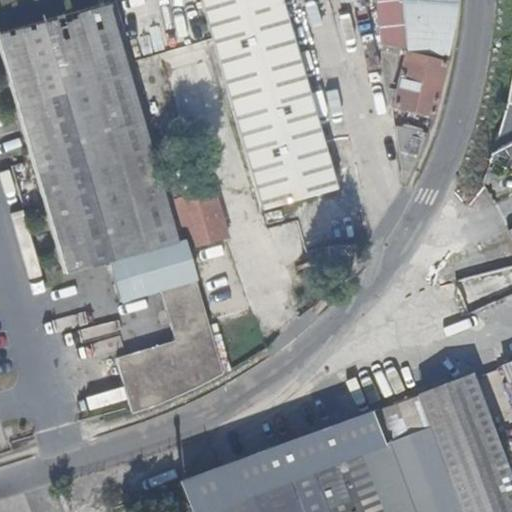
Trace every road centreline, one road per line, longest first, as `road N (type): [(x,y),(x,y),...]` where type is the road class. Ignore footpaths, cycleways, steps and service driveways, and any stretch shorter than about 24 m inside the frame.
road 1 (unclassified): [(0,489),(197,427),(311,354),(394,260)]
road 2 (unclassified): [(478,0),(478,40),(448,156),(394,260)]
road 3 (unknown): [(341,320),(381,345),(416,347),(511,317)]
road 4 (unknown): [(0,264),(43,396)]
road 5 (unknown): [(394,260),(511,195)]
